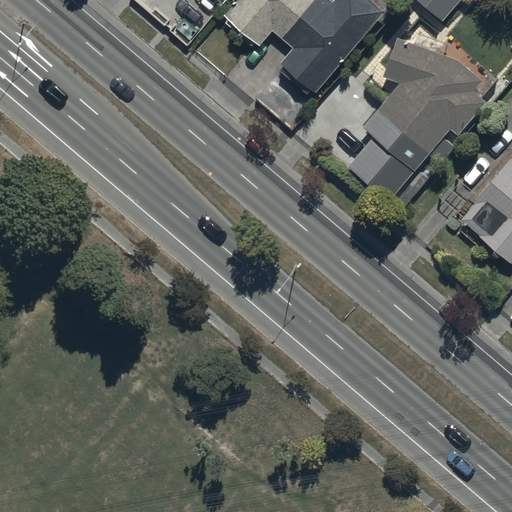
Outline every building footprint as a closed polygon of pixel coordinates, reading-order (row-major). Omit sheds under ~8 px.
[(185,0),(171,19),(183,29),(185,27),(194,36),(221,7),(212,0),(185,0)] [(237,0),(226,14),(245,29),(241,34),(254,44),(256,40),(260,44),(273,27),(294,44),(279,63),(316,91),(385,9),(374,0),(237,0)] [(458,0),(420,0),(443,18),(458,0)] [(456,57),(397,35),(384,74),(401,82),(364,124),(375,132),(350,164),(394,198),(429,153),(442,163),(454,146),(445,139),(453,128),(461,134),(487,100),(474,91),(484,79),(456,57)] [(511,158),(461,218),(511,262),(511,261),(511,158)]
